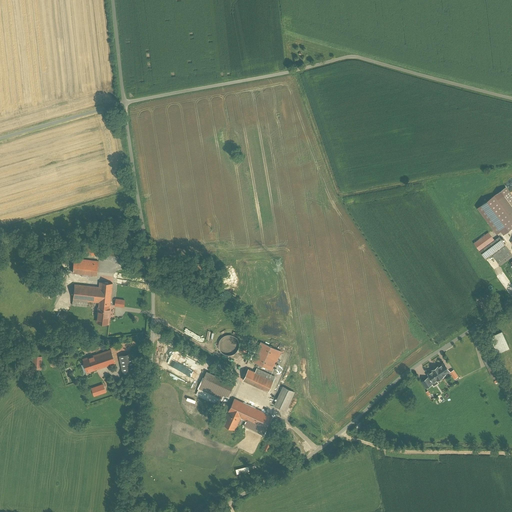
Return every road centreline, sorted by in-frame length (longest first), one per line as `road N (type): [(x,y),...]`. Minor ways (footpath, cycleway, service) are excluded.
road 1 (unclassified): [(130,511),(153,290),(124,103)]
road 2 (unclassified): [(124,103),(354,56),(511,98)]
road 3 (unclassified): [(218,511),(302,462),(401,377),(511,299)]
road 4 (track): [(338,434),(387,449),(511,454)]
road 5 (unclassified): [(0,140),(124,103)]
